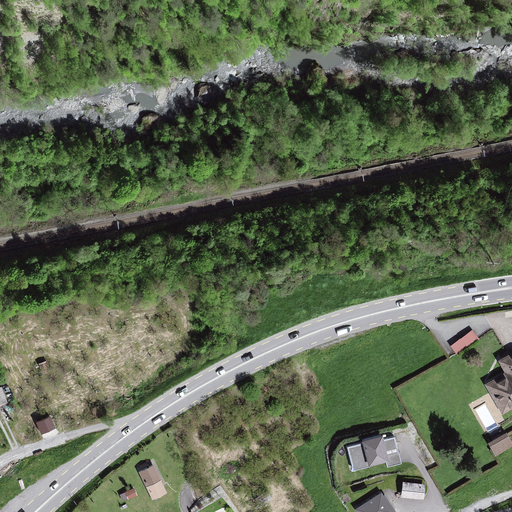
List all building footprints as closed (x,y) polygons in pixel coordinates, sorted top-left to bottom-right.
[(476,341),(469,331),(449,345),(456,355),(476,341)] [(511,405),(511,355),(510,357),(508,354),(497,360),(506,376),(495,382),(493,379),(485,383),(501,412),(511,405)] [(2,384),(0,384),(0,403),(8,400),(2,384)] [(51,412),(36,419),(41,432),(56,426),(51,412)] [(511,446),(503,433),(486,442),(494,456),(511,446)] [(380,441),(379,435),(361,439),(362,443),(343,447),(349,472),(367,468),(366,464),(384,460),(385,466),(398,463),(392,438),(380,441)] [(164,493),(151,465),(138,472),(151,499),(164,493)] [(421,499),(422,484),(401,482),(399,497),(421,499)] [(126,497),(137,493),(135,487),(124,490),(126,497)] [(391,511),(392,511),(380,493),(355,508),(357,511),(391,511)]
